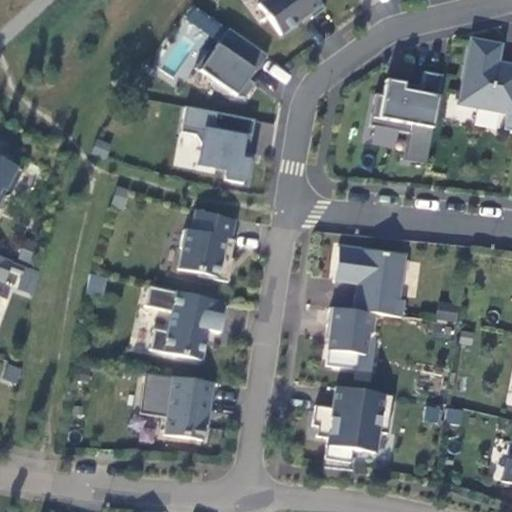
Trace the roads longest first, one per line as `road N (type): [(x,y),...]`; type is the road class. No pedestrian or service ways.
road 1 (residential): [(287,211),(303,109),(316,81),(388,32),(506,0)]
road 2 (residential): [(245,496),(287,211)]
road 3 (residential): [(0,473),(245,496)]
road 4 (residential): [(287,211),(511,233)]
road 5 (residential): [(245,496),(396,511)]
